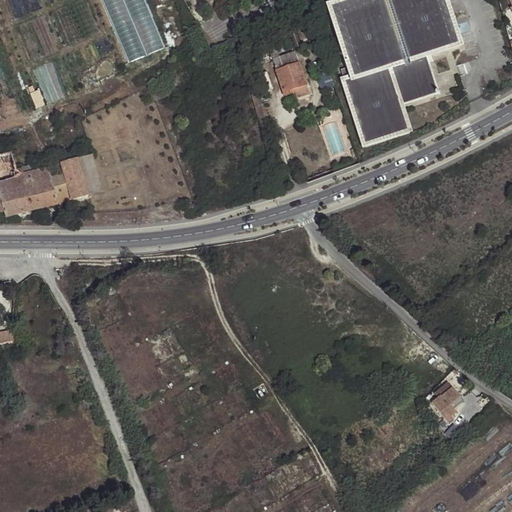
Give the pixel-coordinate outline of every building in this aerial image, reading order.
[(146,0),(100,0),(128,64),(166,47),(146,0)] [(445,0),(368,0),(331,12),(351,72),(342,75),(366,149),(410,135),(402,110),(439,98),(427,61),(461,49),(445,0)] [(302,46),(298,33),(290,36),(294,49),(302,46)] [(320,48),(316,35),(307,37),(312,50),(320,48)] [(310,94),(295,52),(280,57),(275,43),(267,46),(284,96),(295,93),(297,99),(310,94)] [(263,92),(272,88),(266,71),(257,75),(263,92)] [(12,155),(0,157),(0,196),(4,212),(6,217),(59,205),(57,202),(70,198),(71,202),(90,196),(79,160),(48,169),(47,164),(40,166),(39,165),(22,168),(21,170),(17,171),(12,155)] [(92,156),(79,160),(90,196),(104,191),(92,156)] [(183,216),(196,212),(194,204),(180,209),(183,216)] [(0,343),(13,341),(11,331),(0,333),(0,343)] [(461,399),(453,388),(442,397),(441,396),(432,404),(448,424),(453,420),(451,417),(456,413),(451,407),(461,399)]
